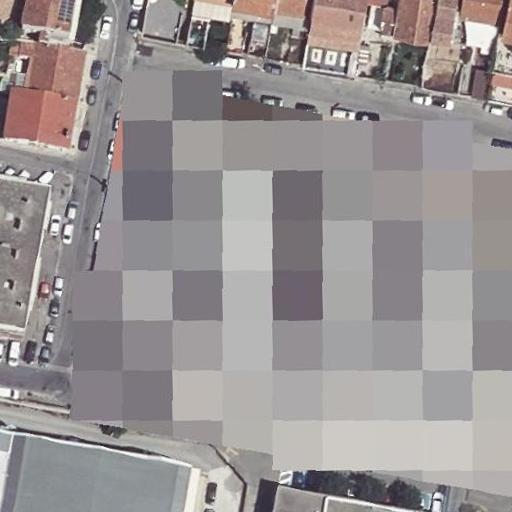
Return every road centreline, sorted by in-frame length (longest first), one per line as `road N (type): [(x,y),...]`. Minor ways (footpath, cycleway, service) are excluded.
road 1 (residential): [(116,55),(511,123)]
road 2 (residential): [(0,376),(53,386),(92,175)]
road 3 (residential): [(92,175),(116,55)]
